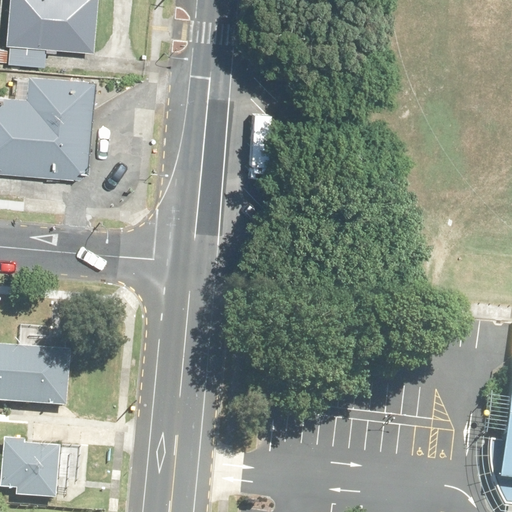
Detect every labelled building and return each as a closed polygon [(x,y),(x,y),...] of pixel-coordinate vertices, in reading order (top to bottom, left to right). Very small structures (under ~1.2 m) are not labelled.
[(62,12),(0,8),(0,66),(59,69),(62,12)] [(0,175),(83,184),(88,106),(90,81),(9,75),(8,98),(0,97),(0,175)] [(511,356),(503,356),(495,355),(485,479),(496,505),(511,506),(511,356)] [(36,376),(0,374),(0,426),(32,429),(36,376)] [(24,511),(28,466),(0,463),(0,511),(24,511)]
